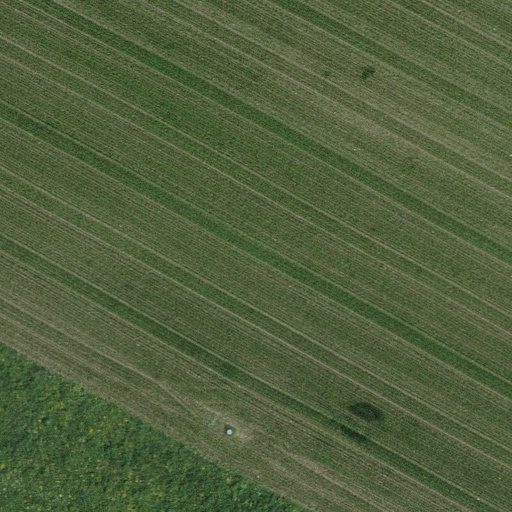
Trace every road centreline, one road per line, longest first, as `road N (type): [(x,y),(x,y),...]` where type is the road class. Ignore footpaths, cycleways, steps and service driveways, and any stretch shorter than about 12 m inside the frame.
road 1 (motorway): [(0,229),(511,278)]
road 2 (motorway): [(511,137),(0,100)]
